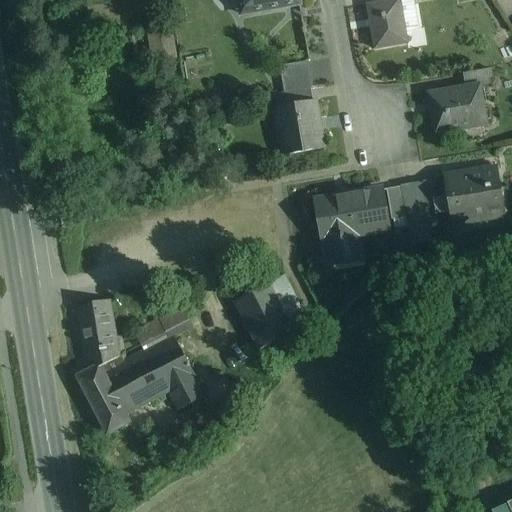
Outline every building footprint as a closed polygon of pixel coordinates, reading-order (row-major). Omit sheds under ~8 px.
[(301,0),(248,0),(251,12),(302,3),(301,0)] [(401,0),(393,0),(368,5),(376,49),(409,43),(407,28),(403,6),(401,0)] [(414,4),(403,6),(407,28),(418,26),(414,4)] [(176,55),(170,22),(149,25),(155,59),(176,55)] [(279,108),(314,102),(307,62),(280,67),(285,91),(276,93),(279,108)] [(465,73),(468,87),(481,85),(494,83),(492,68),(465,73)] [(468,87),(431,93),(437,134),(487,126),(481,85),(468,87)] [(327,148),(318,101),(314,102),(279,108),(275,109),(280,139),(288,137),(291,154),(327,148)] [(497,168),(446,177),(454,222),(505,214),(497,168)] [(433,181),(389,189),(393,218),(407,216),(438,211),(433,181)] [(383,187),(317,199),(328,260),(359,254),(356,236),(391,229),(383,187)] [(438,211),(407,216),(411,238),(428,235),(425,221),(439,218),(438,211)] [(285,275),(235,300),(259,349),(309,324),(285,275)] [(109,301),(78,307),(90,370),(105,364),(104,351),(117,349),(116,343),(109,301)] [(78,376),(108,434),(130,422),(127,414),(168,392),(197,377),(174,336),(193,326),(182,305),(116,343),(117,349),(121,357),(105,364),(90,370),(78,376)] [(207,397),(197,377),(168,392),(178,412),(207,397)]
